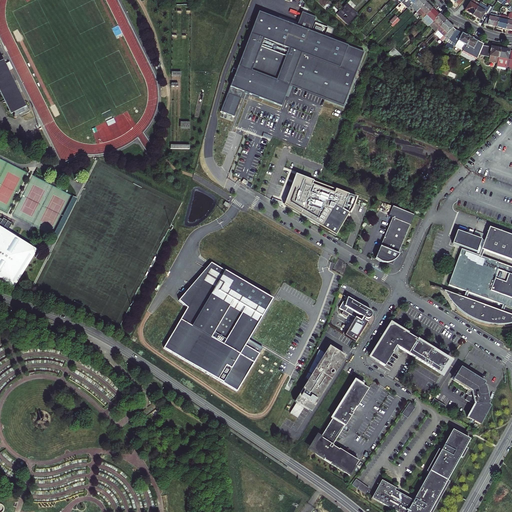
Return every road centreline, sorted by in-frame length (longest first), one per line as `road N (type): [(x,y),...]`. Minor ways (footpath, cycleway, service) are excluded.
road 1 (tertiary): [(0,296),(118,346),(357,511)]
road 2 (residential): [(248,197),(398,286)]
road 3 (unclassified): [(398,286),(434,200),(464,169)]
road 4 (unclassified): [(407,395),(353,362),(385,312)]
